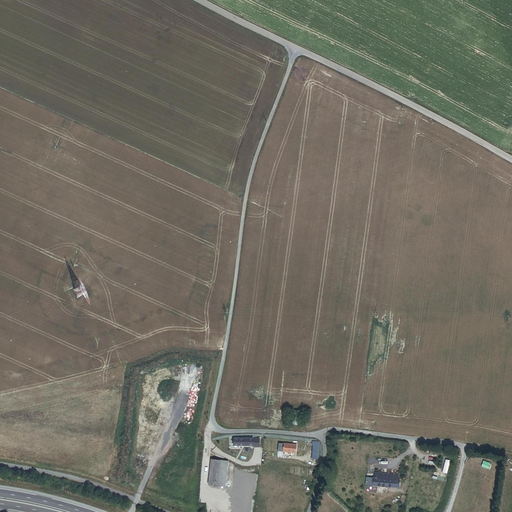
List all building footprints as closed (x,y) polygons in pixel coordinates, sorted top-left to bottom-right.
[(288,423),(303,425),(304,413),(289,411),(288,423)] [(235,446),(253,446),(253,448),(260,447),(260,438),(235,439),(235,446)] [(291,455),(291,453),(296,454),(297,445),(285,444),(284,452),(288,453),(288,454),(291,455)] [(224,486),(226,487),(228,461),(211,460),(209,485),(216,486),(222,486),(224,486)] [(398,480),(398,476),(375,474),(375,478),(367,478),(366,485),(398,488),(399,480),(398,480)]
